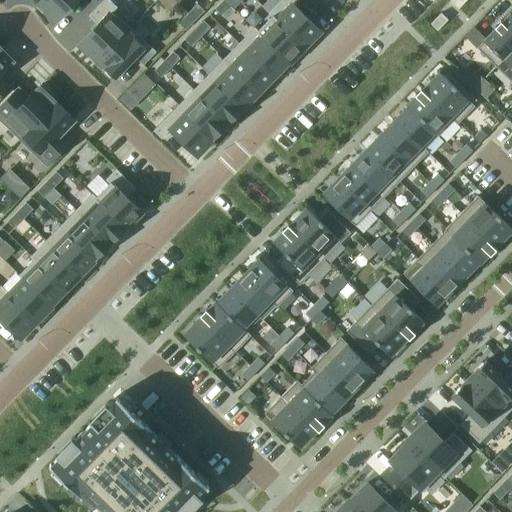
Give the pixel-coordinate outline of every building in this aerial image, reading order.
[(39,4),(36,7),(50,20),(52,17),(55,20),(75,0),(39,0),(37,3),(39,4)] [(81,46),(78,49),(92,63),(95,60),(96,61),(127,30),(110,14),(117,7),(109,0),(103,0),(89,15),(98,24),(78,44),(81,46)] [(224,0),(222,0),(214,8),(221,15),(231,6),(224,0)] [(280,0),(269,13),(303,46),(319,30),(292,4),(295,0),(280,0)] [(449,0),(450,1),(458,9),(466,0),(449,0)] [(198,3),(188,13),(195,20),(205,10),(198,3)] [(188,13),(179,22),(186,29),(195,20),(188,13)] [(254,27),(254,28),(288,61),(303,46),(269,13),(268,13),(271,16),(258,30),(254,27)] [(441,13),(431,23),(437,30),(448,19),(441,13)] [(511,14),(511,13),(477,47),(494,64),(511,45),(511,14)] [(203,20),(194,30),(201,37),(210,27),(203,20)] [(254,28),(238,43),(273,77),(288,61),(254,28)] [(127,30),(96,61),(114,79),(145,48),(127,30)] [(194,30),(184,39),(191,46),(201,37),(194,30)] [(238,43),(223,59),(258,92),(273,77),(238,43)] [(511,45),(494,64),(511,81),(511,84),(509,88),(511,91),(511,45)] [(0,47),(0,94),(9,85),(0,76),(0,74),(15,59),(3,48),(2,49),(0,47)] [(173,51),(163,61),(170,68),(180,58),(173,51)] [(223,59),(208,74),(243,108),(258,92),(223,59)] [(163,61),(154,70),(161,77),(170,68),(163,61)] [(439,72),(422,89),(457,124),(474,106),(439,72)] [(208,74),(193,90),(227,123),(243,108),(208,74)] [(477,74),(469,82),(474,88),(483,79),(477,74)] [(15,91),(0,106),(0,121),(19,140),(56,102),(52,98),(53,96),(40,83),(24,100),(15,91)] [(422,89),(407,105),(408,106),(407,106),(438,136),(452,121),(456,125),(457,124),(422,89)] [(193,90),(178,105),(212,139),(227,123),(193,90)] [(125,92),(118,99),(130,110),(137,103),(125,92)] [(56,102),(19,140),(46,166),(69,144),(59,134),(73,119),(56,102)] [(178,105),(153,131),(161,139),(170,129),(197,155),(212,139),(178,105)] [(407,106),(393,121),(426,153),(428,152),(424,148),(437,136),(438,136),(407,106)] [(393,121),(379,135),(412,168),(426,153),(393,121)] [(481,129),(473,138),(479,143),(487,135),(481,129)] [(379,135),(365,150),(398,182),(412,168),(379,135)] [(466,144),(458,153),(463,159),(472,150),(466,144)] [(365,150),(350,164),(384,197),(398,182),(365,150)] [(458,153),(449,162),(455,168),(463,159),(458,153)] [(350,164),(336,179),(369,211),(384,197),(350,164)] [(92,194),(91,194),(126,228),(142,212),(126,196),(135,187),(116,169),(106,179),(109,182),(95,197),(92,194)] [(55,171),(46,181),(53,188),(63,178),(55,171)] [(438,174),(429,183),(435,188),(444,180),(438,174)] [(336,179),(322,194),(348,219),(362,205),(369,212),(369,211),(336,179)] [(22,181),(13,190),(20,197),(29,188),(22,181)] [(46,181),(37,190),(44,197),(53,188),(46,181)] [(429,183),(421,192),(427,197),(435,188),(429,183)] [(448,184),(440,192),(445,198),(454,189),(448,184)] [(10,192),(3,199),(10,206),(18,199),(10,192)] [(440,192),(431,201),(437,207),(445,198),(440,192)] [(91,194),(76,210),(111,244),(126,228),(91,194)] [(477,195),(460,212),(495,246),(511,229),(477,195)] [(25,202),(16,212),(23,219),(32,209),(25,202)] [(409,203),(401,212),(407,218),(415,209),(409,203)] [(306,207),(289,224),(324,258),(350,232),(327,210),(318,219),(306,207)] [(76,210),(61,225),(96,259),(111,244),(76,210)] [(16,212),(7,221),(14,228),(23,219),(16,212)] [(401,212),(392,221),(398,226),(407,218),(401,212)] [(460,213),(445,228),(480,262),(488,254),(494,247),(495,246),(460,212),(460,213)] [(418,213),(410,222),(415,227),(424,219),(418,213)] [(410,222),(401,231),(407,236),(415,227),(410,222)] [(289,224),(273,241),(285,253),(276,262),(299,284),(324,258),(289,224)] [(61,225),(46,241),(81,275),(96,259),(61,225)] [(446,229),(432,243),(465,276),(478,262),(479,263),(480,262),(445,228),(446,229)] [(383,234),(375,242),(380,248),(389,239),(383,234)] [(389,239),(380,248),(386,254),(395,245),(389,239)] [(46,241),(31,256),(66,290),(81,275),(46,241)] [(432,243),(417,258),(451,290),(454,286),(465,276),(432,243)] [(33,260),(19,275),(51,306),(66,290),(31,256),(30,257),(33,260)] [(259,258),(244,273),(278,306),(293,291),(259,258)] [(417,258),(403,273),(436,305),(451,290),(417,258)] [(244,273),(230,288),(264,321),(278,306),(244,273)] [(1,286),(0,287),(35,321),(51,306),(19,275),(18,275),(22,279),(8,293),(1,286)] [(397,278),(371,305),(406,339),(423,321),(411,309),(419,300),(397,278)] [(0,287),(0,318),(20,337),(35,321),(0,287)] [(216,301),(215,302),(249,336),(264,321),(230,288),(216,302),(216,301)] [(323,296),(315,304),(320,310),(328,302),(323,296)] [(215,302),(200,317),(234,351),(249,336),(215,302)] [(371,305),(346,331),(368,352),(377,343),(389,355),(406,339),(371,305)] [(308,311),(299,319),(305,325),(314,316),(308,311)] [(314,316),(305,325),(311,331),(320,322),(314,316)] [(200,317),(183,334),(218,368),(234,351),(200,317)] [(287,328),(279,336),(285,342),(293,333),(287,328)] [(279,336),(271,345),(277,351),(285,342),(279,336)] [(297,336),(289,345),(295,351),(303,342),(297,336)] [(340,337),(325,354),(357,386),(373,369),(368,364),(340,337)] [(289,345),(281,354),(286,360),(295,351),(289,345)] [(325,354),(311,368),(344,399),(357,386),(325,354)] [(258,358),(250,366),(255,372),(264,363),(258,358)] [(475,372),(469,378),(506,415),(511,408),(511,371),(505,379),(486,360),(475,372)] [(250,366),(241,375),(247,381),(255,372),(250,366)] [(268,367),(260,375),(266,381),(274,372),(268,367)] [(296,380),(296,381),(330,415),(331,414),(330,413),(344,399),(311,368),(298,382),(296,380)] [(462,384),(451,396),(469,415),(460,424),(478,442),(506,415),(469,378),(462,385),(462,384)] [(296,381),(281,396),(316,430),(330,415),(296,381)] [(50,463),(48,465),(80,496),(96,511),(181,511),(184,509),(206,487),(208,486),(176,454),(132,411),(136,407),(135,405),(130,410),(116,396),(114,397),(114,398),(50,463)] [(281,396),(264,413),(266,415),(275,424),(299,447),(316,430),(281,396)] [(424,423),(407,442),(444,478),(471,450),(452,432),(443,442),(424,423)] [(407,442),(389,459),(408,478),(399,487),(410,499),(420,489),(423,492),(440,475),(443,479),(444,478),(407,442)] [(498,455),(491,462),(502,473),(509,466),(498,455)] [(511,474),(511,473),(502,483),(509,490),(511,486),(511,474)] [(349,500),(349,501),(359,511),(395,511),(366,483),(350,500),(349,500)] [(502,483),(493,492),(500,499),(509,490),(502,483)] [(359,511),(349,501),(337,511),(359,511)]
